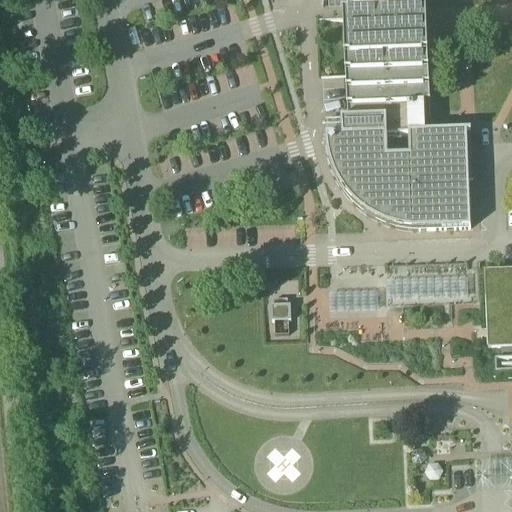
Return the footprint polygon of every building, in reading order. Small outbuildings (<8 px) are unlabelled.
[(353,0),(354,17),(343,17),(350,135),(423,136),(422,106),(431,106),(427,18),(401,19),(399,0),(353,0)] [(468,230),(466,135),(423,136),(350,135),(326,140),(332,169),(348,197),(374,217),(393,226),(413,230),(468,230)] [(511,352),(511,274),(484,276),(489,354),(511,352)] [(466,281),(386,284),(387,303),(467,300),(466,281)] [(378,294),(328,296),(329,316),(379,315),(378,294)] [(290,307),(271,308),(272,324),(290,323),(290,307)]
